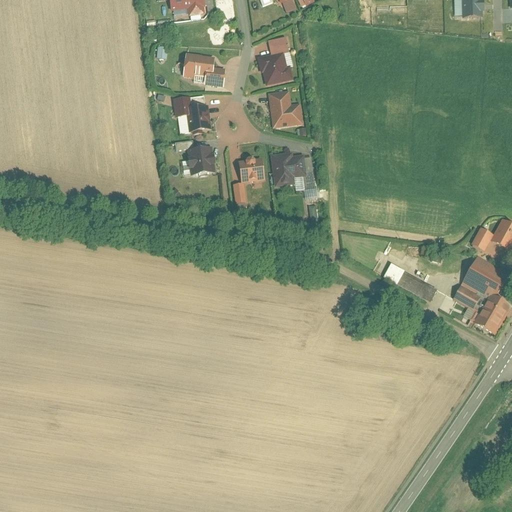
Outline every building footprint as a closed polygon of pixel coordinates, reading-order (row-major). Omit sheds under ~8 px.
[(206,0),(171,0),(174,14),(190,11),(191,18),(207,16),(206,8),(208,8),(206,0)] [(298,0),(296,1),(301,10),(314,4),(311,0),(298,0)] [(484,0),(461,0),(463,22),(485,21),(484,0)] [(266,76),(268,89),(295,84),(292,69),(294,69),(288,39),(270,43),(273,57),(260,60),(264,76),(266,76)] [(157,49),(156,61),(166,61),(166,50),(157,49)] [(188,55),(185,80),(207,83),(207,87),(225,89),(227,72),(217,70),(218,60),(188,55)] [(271,96),(275,132),(305,128),(302,106),(293,107),(292,94),(271,96)] [(207,98),(175,102),(178,120),(180,120),(182,137),(212,133),(207,98)] [(190,153),(194,180),(219,176),(215,149),(190,153)] [(272,158),(277,190),(297,187),(298,193),(309,192),(310,205),(320,204),(313,156),(295,158),(294,154),(272,158)] [(241,164),(244,186),(246,185),(267,183),(264,161),(241,164)] [(244,186),(235,187),(239,215),(250,213),(246,185),(244,186)] [(511,254),(511,225),(505,222),(495,238),(492,243),(511,254)] [(495,238),(483,231),(474,248),(485,254),(492,243),(495,238)] [(509,276),(478,258),(462,286),(490,302),(493,297),(496,299),(509,276)] [(382,281),(396,288),(403,273),(389,267),(382,281)] [(439,293),(407,276),(400,290),(432,306),(439,293)] [(463,289),(456,302),(475,313),(483,300),(463,289)] [(477,325),(497,337),(511,311),(511,308),(496,299),(493,297),(490,302),(477,325)]
